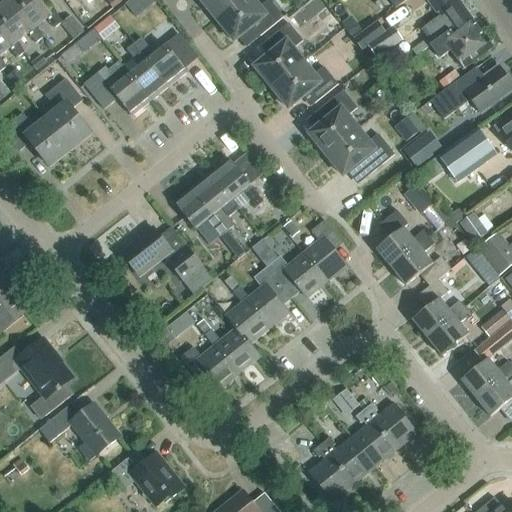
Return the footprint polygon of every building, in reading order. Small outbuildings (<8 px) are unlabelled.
[(8,0),(6,2),(29,31),(35,27),(44,20),(53,31),(59,25),(53,13),(49,16),(35,0),(8,0)] [(121,0),(110,0),(107,2),(113,9),(122,1),(121,0)] [(200,0),(199,1),(217,24),(245,0),(200,0)] [(251,0),(245,0),(217,24),(233,44),(252,29),(259,38),(282,19),(268,2),(259,9),(251,0)] [(386,0),(395,10),(408,0),(386,0)] [(444,37),(448,35),(452,32),(454,35),(473,20),(458,0),(431,0),(427,3),(438,19),(424,29),(432,39),(425,41),(412,51),(416,56),(430,46),(444,37)] [(35,27),(29,31),(6,2),(0,6),(0,33),(10,46),(16,42),(25,35),(34,45),(41,40),(35,27)] [(119,28),(110,17),(96,28),(105,39),(119,28)] [(341,30),(332,18),(320,27),(329,39),(341,30)] [(359,28),(351,18),(341,26),(349,36),(359,28)] [(70,19),(61,26),(73,40),(81,33),(70,19)] [(444,37),(430,46),(440,60),(451,52),(464,70),(494,49),(473,20),(454,35),(452,32),(448,35),(444,37)] [(377,23),(353,39),(361,50),(366,46),(385,34),(377,23)] [(253,69),(271,91),(303,65),(292,51),(302,43),(288,26),(264,44),(272,54),(253,69)] [(366,46),(375,60),(401,42),(392,29),(385,34),(366,46)] [(101,41),(93,31),(60,58),(67,66),(82,53),(84,55),(101,41)] [(16,42),(10,46),(0,33),(0,54),(6,50),(15,61),(22,55),(16,42)] [(141,40),(134,45),(168,88),(187,74),(184,70),(191,64),(195,61),(177,39),(173,41),(154,56),(141,40)] [(134,45),(127,51),(140,68),(130,77),(150,103),(168,88),(134,45)] [(46,64),(41,57),(30,65),(35,72),(46,64)] [(103,112),(117,100),(131,118),(150,103),(129,77),(118,63),(107,72),(104,69),(83,87),(103,112)] [(303,65),(271,91),(287,111),(306,96),(313,106),(337,87),(323,69),(313,77),(303,65)] [(480,116),(511,92),(511,88),(497,69),(478,83),(471,73),(455,85),(446,92),(429,104),(443,122),(470,102),(480,116)] [(25,81),(16,70),(6,78),(15,89),(25,81)] [(449,76),(440,84),(446,92),(455,85),(449,76)] [(44,121),(70,153),(90,137),(70,111),(82,103),(65,81),(44,98),(55,112),(44,121)] [(1,83),(0,84),(0,103),(11,95),(1,83)] [(308,136),(325,158),(358,132),(347,118),(356,110),(342,93),(318,112),(326,121),(308,136)] [(511,115),(495,128),(511,151),(511,115)] [(50,169),(70,153),(44,121),(33,129),(22,116),(2,131),(19,152),(30,143),(50,169)] [(495,157),(477,130),(437,158),(444,167),(448,174),(456,185),(495,157)] [(358,132),(325,158),(342,178),(360,163),(370,176),(394,157),(377,136),(368,144),(358,132)] [(429,133),(403,153),(415,169),(435,155),(441,149),(429,133)] [(261,203),(248,186),(261,176),(245,155),(231,166),(227,160),(209,174),(230,202),(240,194),(254,209),(261,203)] [(230,202),(209,174),(191,188),(226,233),(233,227),(226,219),(237,211),(230,202)] [(417,186),(406,195),(422,215),(433,206),(417,186)] [(219,238),(226,233),(191,188),(171,204),(194,231),(206,222),(219,238)] [(473,212),(477,217),(493,205),(489,200),(473,212)] [(391,269),(429,239),(423,233),(413,241),(404,230),(408,227),(397,213),(378,229),(389,241),(376,252),(391,269)] [(478,220),(474,214),(459,225),(473,245),(494,231),(484,216),(478,220)] [(449,232),(455,227),(450,221),(444,226),(449,232)] [(318,243),(303,255),(326,284),(346,268),(333,252),(342,245),(324,222),(310,233),(318,243)] [(284,229),(292,239),(299,234),(290,223),(284,229)] [(152,229),(120,255),(138,277),(163,257),(194,297),(212,282),(201,267),(170,228),(159,237),(152,229)] [(226,233),(219,238),(237,260),(243,255),(226,233)] [(429,239),(391,269),(406,287),(419,276),(429,288),(438,281),(451,271),(441,259),(433,265),(424,254),(434,246),(429,239)] [(259,259),(270,251),(262,241),(251,250),(259,259)] [(511,267),(511,257),(505,249),(486,265),(487,266),(489,268),(498,279),(511,267)] [(476,252),(466,260),(477,274),(487,266),(486,265),(476,252)] [(306,300),(326,284),(303,255),(287,267),(280,259),(267,269),(284,292),(293,284),(306,300)] [(245,302),(262,324),(267,330),(287,314),(275,299),(284,292),(267,269),(253,280),(260,290),(248,299),(245,302)] [(234,329),(248,345),(267,330),(262,324),(245,302),(248,299),(239,288),(238,289),(229,279),(223,284),(240,305),(225,318),(234,329)] [(413,322),(425,337),(427,339),(465,309),(459,303),(449,312),(439,301),(448,293),(438,281),(429,288),(416,299),(426,312),(413,322)] [(0,285),(0,335),(32,310),(18,292),(11,298),(0,285)] [(481,329),(487,337),(488,338),(490,336),(509,321),(511,323),(511,322),(511,303),(510,300),(499,309),(502,313),(481,329)] [(442,358),(468,337),(469,336),(459,325),(470,316),(465,309),(427,339),(442,358)] [(153,311),(146,317),(154,327),(161,320),(153,311)] [(213,347),(216,344),(240,375),(260,359),(248,345),(234,329),(224,337),(219,342),(204,321),(196,327),(213,347)] [(511,322),(511,323),(489,340),(499,352),(511,341),(511,322)] [(174,340),(166,330),(155,339),(163,349),(174,340)] [(22,370),(44,398),(36,404),(46,417),(70,399),(61,388),(65,385),(72,379),(60,364),(51,353),(50,355),(40,343),(22,358),(16,363),(22,370)] [(240,375),(216,344),(213,347),(201,357),(193,348),(179,359),(198,382),(207,375),(220,391),(240,375)] [(0,383),(15,372),(4,357),(0,360),(0,383)] [(497,372),(488,361),(461,382),(476,400),(511,370),(511,367),(508,363),(497,372)] [(377,367),(367,374),(377,386),(386,378),(377,367)] [(501,410),(511,423),(511,370),(476,400),(491,418),(501,410)] [(392,384),(387,389),(393,397),(399,393),(392,384)] [(348,415),(359,406),(347,390),(336,399),(348,415)] [(364,411),(396,452),(419,434),(395,404),(379,417),(376,413),(378,411),(372,404),(364,411)] [(77,450),(88,464),(119,439),(94,407),(81,417),(73,406),(41,431),(52,444),(72,428),(84,444),(77,450)] [(329,415),(324,410),(316,415),(321,421),(329,415)] [(352,438),(376,468),(396,452),(364,411),(355,418),(361,424),(363,422),(366,427),(352,438)] [(376,468),(352,438),(336,451),(333,447),(335,445),(329,438),(322,444),(354,485),(376,468)] [(354,485),(322,444),(313,451),(319,458),(321,456),(325,460),(308,473),(332,503),(354,485)] [(133,479),(156,507),(169,497),(171,499),(184,489),(172,473),(173,472),(163,459),(158,463),(153,456),(145,462),(137,452),(111,472),(123,487),(133,479)] [(29,471),(22,461),(13,467),(21,478),(29,471)] [(242,496),(222,511),(276,511),(265,497),(252,507),(242,496)] [(511,511),(511,505),(510,504),(502,511),(494,501),(480,511),(511,511)]
